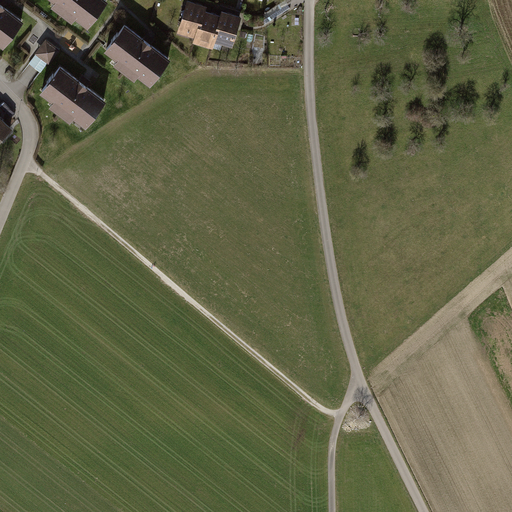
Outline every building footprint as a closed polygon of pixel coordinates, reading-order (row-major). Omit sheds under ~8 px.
[(53,0),(51,3),(71,19),(75,14),(86,23),(104,0),(53,0)] [(207,3),(195,0),(186,0),(178,31),(194,35),(192,40),(213,46),(215,40),(233,45),(242,14),(222,8),(221,13),(205,8),(207,3)] [(22,19),(0,2),(0,43),(2,45),(22,19)] [(167,57),(123,22),(104,47),(117,56),(113,61),(134,77),(138,73),(148,81),(167,57)] [(60,48),(46,38),(36,51),(49,62),(60,48)] [(44,70),(49,62),(36,54),(31,63),(44,70)] [(105,99),(61,65),(41,91),(52,99),(48,103),(69,119),(73,115),(85,124),(105,99)] [(0,138),(10,127),(0,117),(0,138)]
